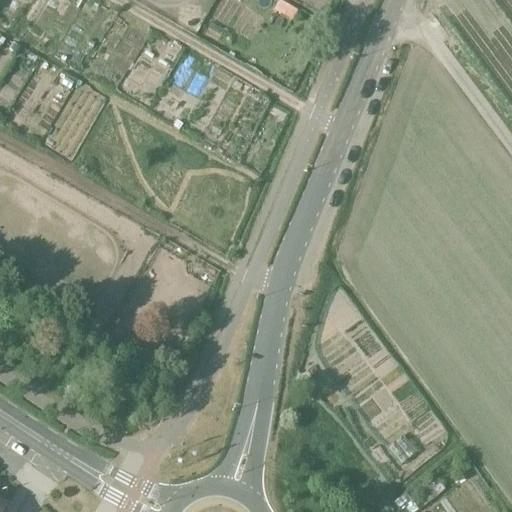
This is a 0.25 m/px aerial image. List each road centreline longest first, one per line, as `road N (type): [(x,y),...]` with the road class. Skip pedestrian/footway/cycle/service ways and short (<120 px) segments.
road 1 (tertiary): [(233,489),(299,230),(395,0)]
road 2 (tertiary): [(0,410),(165,511)]
road 3 (track): [(389,14),(428,36),(511,145)]
